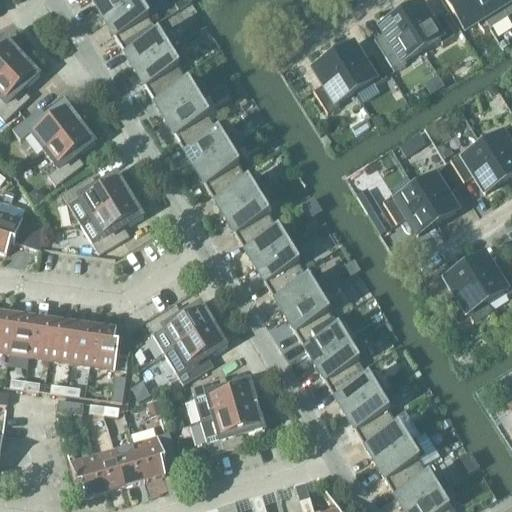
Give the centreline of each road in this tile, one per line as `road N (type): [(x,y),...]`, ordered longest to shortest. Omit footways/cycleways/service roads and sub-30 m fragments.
road 1 (residential): [(209,254),(54,0)]
road 2 (residential): [(335,465),(209,254)]
road 3 (residential): [(209,254),(122,303),(0,286)]
road 4 (residential): [(335,465),(179,511)]
